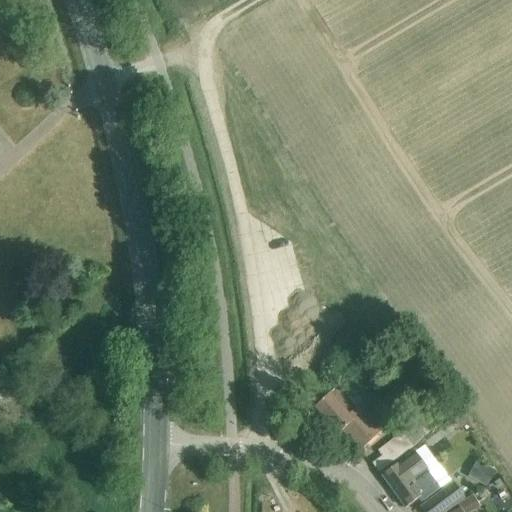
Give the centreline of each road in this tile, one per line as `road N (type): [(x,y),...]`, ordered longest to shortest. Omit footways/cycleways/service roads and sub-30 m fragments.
road 1 (secondary): [(157,443),(139,224),(72,0)]
road 2 (unclassified): [(262,450),(259,321),(207,86),(211,25)]
road 3 (track): [(254,0),(103,84)]
road 4 (residential): [(380,511),(347,474),(262,450)]
